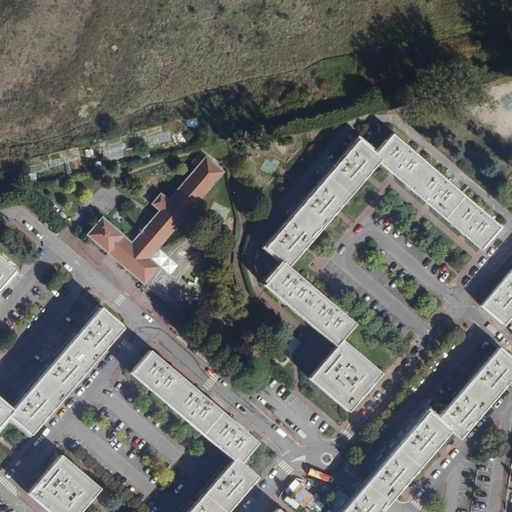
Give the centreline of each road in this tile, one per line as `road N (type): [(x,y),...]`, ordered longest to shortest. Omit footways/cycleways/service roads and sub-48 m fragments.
road 1 (residential): [(327,458),(461,312),(465,290),(511,235)]
road 2 (residential): [(1,491),(146,325)]
road 3 (residential): [(296,457),(146,325)]
road 4 (residential): [(146,325),(26,216),(0,215)]
road 5 (residential): [(409,511),(511,393)]
